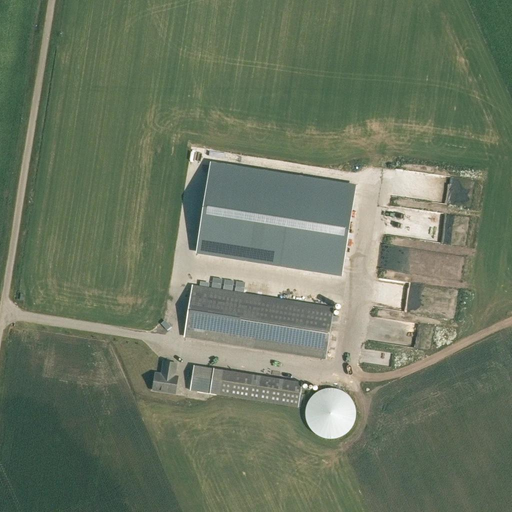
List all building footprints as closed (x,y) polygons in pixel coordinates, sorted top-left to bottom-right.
[(211,164),(197,253),(341,275),(355,187),(211,164)] [(184,335),(326,358),(334,311),(192,288),(184,335)] [(153,391),(175,394),(178,378),(174,377),(176,364),(164,362),(162,375),(155,374),(153,391)] [(190,391),(219,395),(223,372),(194,367),(190,391)] [(219,395),(298,408),(302,384),(223,372),(219,395)] [(311,434),(348,437),(349,427),(347,427),(348,422),(345,422),(346,417),(313,414),(311,434)]
